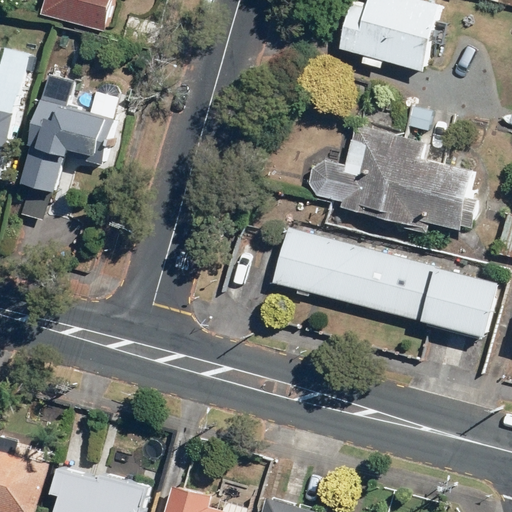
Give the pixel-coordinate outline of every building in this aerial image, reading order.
[(44,0),(40,14),(104,31),(112,0),(44,0)] [(403,0),(353,0),(339,53),(422,76),(440,10),(403,0)] [(5,48),(0,67),(0,178),(1,178),(31,55),(5,48)] [(66,159),(101,168),(120,98),(96,91),(90,114),(78,110),(79,107),(68,104),(76,79),(47,71),(26,146),(31,147),(19,188),(28,191),(51,197),(55,198),(66,159)] [(309,185),(316,197),(343,203),(342,209),(357,214),(386,225),(399,229),(428,235),(431,227),(460,233),(461,230),(472,231),(479,204),(465,201),(473,174),(421,160),(425,148),(355,126),(343,167),(324,164),(313,172),(309,185)] [(45,220),(51,197),(28,191),(22,213),(45,220)] [(511,211),(510,211),(497,257),(511,261),(511,211)] [(291,228),(275,285),(484,342),(499,287),(441,272),(442,269),(291,228)] [(0,511),(34,511),(47,467),(10,458),(14,445),(0,441),(0,511)] [(53,511),(141,511),(148,486),(99,473),(97,477),(58,466),(51,494),(58,496),(53,511)] [(211,494),(171,484),(163,511),(229,511),(207,506),(211,494)] [(322,511),(324,509),(272,495),(267,511),(322,511)]
